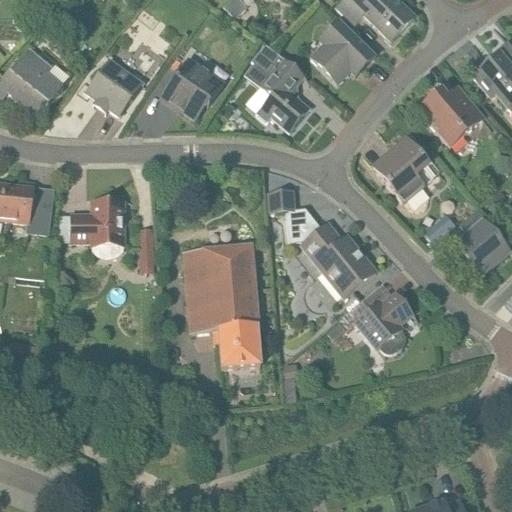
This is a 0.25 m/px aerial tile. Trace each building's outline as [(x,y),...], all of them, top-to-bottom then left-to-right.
[(246,10),(237,0),(232,0),(223,9),(234,21),(246,10)] [(354,28),(364,18),(390,44),(413,21),(391,0),(370,0),(366,4),(361,0),(346,0),(336,11),(354,28)] [(53,11),(42,1),(36,7),(47,18),(53,11)] [(44,24),(51,32),(65,19),(58,11),(44,24)] [(322,49),(309,62),(336,89),(349,77),(353,81),(360,75),(374,60),(339,24),(318,45),(322,49)] [(511,51),(506,45),(491,58),(494,61),(472,79),(490,101),(494,98),(509,117),(511,114),(511,51)] [(265,48),(251,63),(254,65),(255,66),(267,76),(270,79),(266,84),(260,91),(270,100),(260,111),(255,117),(266,126),(271,121),(289,136),(309,113),(296,102),(290,97),(296,89),(303,81),(283,64),(265,48)] [(8,72),(0,82),(0,102),(1,104),(7,96),(28,114),(34,119),(38,115),(45,106),(47,107),(61,90),(46,77),(51,71),(51,70),(55,66),(41,55),(37,59),(29,52),(10,74),(8,72)] [(194,124),(204,110),(207,112),(222,90),(187,65),(161,100),(194,124)] [(118,121),(142,88),(118,71),(114,76),(104,68),(84,96),(95,104),(94,105),(107,114),(108,113),(118,121)] [(471,132),(483,122),(462,98),(451,107),(440,94),(417,113),(449,151),(472,132),(471,132)] [(414,180),(427,169),(405,143),(391,154),(396,159),(376,176),(402,208),(423,190),(414,180)] [(0,223),(28,227),(28,223),(36,224),(34,237),(47,238),(50,212),(30,209),(32,192),(0,187),(0,223)] [(272,196),(268,196),(270,217),(273,216),(285,215),(289,246),(305,244),(300,248),(322,275),(331,287),(340,280),(352,295),(375,277),(353,250),(348,254),(340,244),(326,227),(320,232),(304,212),(293,213),(292,194),(272,196)] [(487,206),(495,217),(509,206),(501,194),(487,206)] [(59,219),(57,246),(70,246),(92,246),(92,250),(94,250),(121,250),(122,250),(122,205),(91,205),(91,219),(70,220),(59,219)] [(480,279),(507,256),(481,224),(453,247),(480,279)] [(444,239),(434,227),(423,236),(434,249),(444,239)] [(259,370),(250,251),(250,249),(201,252),(200,253),(184,254),(191,337),(217,335),(220,373),(259,370)] [(153,254),(138,254),(139,276),(153,276),(153,254)] [(338,326),(326,335),(332,343),(344,334),(355,325),(377,352),(378,352),(380,355),(383,358),(386,359),(391,359),(395,357),(401,353),(400,352),(403,349),(404,345),(404,341),(402,337),(400,334),(401,333),(397,328),(411,317),(395,297),(392,300),(373,314),(371,311),(368,314),(364,309),(360,304),(336,323),(338,326)] [(8,360),(37,368),(41,351),(12,344),(8,360)] [(282,368),(283,384),(294,383),(297,382),(296,367),(282,368)] [(144,390),(157,392),(160,375),(147,373),(144,390)]
